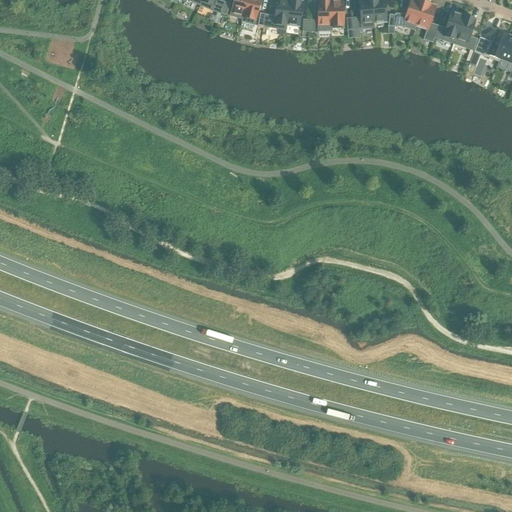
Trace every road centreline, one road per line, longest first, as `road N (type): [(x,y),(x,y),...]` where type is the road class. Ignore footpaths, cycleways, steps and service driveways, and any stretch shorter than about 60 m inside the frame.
road 1 (track): [(0,168),(237,269),(271,277),(328,257),(391,274),(441,328),(511,353)]
road 2 (trunk): [(0,297),(312,402),(511,450)]
road 3 (trunk): [(511,417),(196,335),(0,265)]
